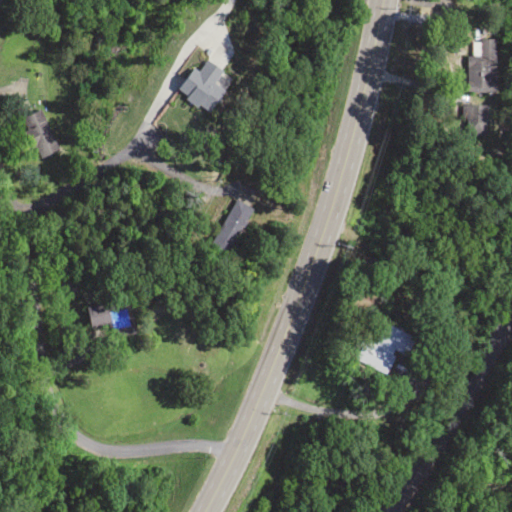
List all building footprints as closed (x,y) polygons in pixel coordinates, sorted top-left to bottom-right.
[(493,90),(493,38),(474,38),(474,57),(464,57),(464,90),(493,90)] [(183,77),(170,68),(163,78),(206,110),(221,89),(209,81),(212,76),(193,63),(183,77)] [(39,108),(19,117),(36,158),(55,149),(39,108)] [(482,111),(465,111),(465,130),(479,130),(479,120),(482,120),(482,111)] [(249,207),(232,198),(209,243),(226,252),(249,207)] [(84,302),(87,326),(114,323),(116,334),(132,332),(128,297),(84,302)] [(404,332),(382,322),(372,344),(364,340),(355,361),(386,374),(404,332)]
